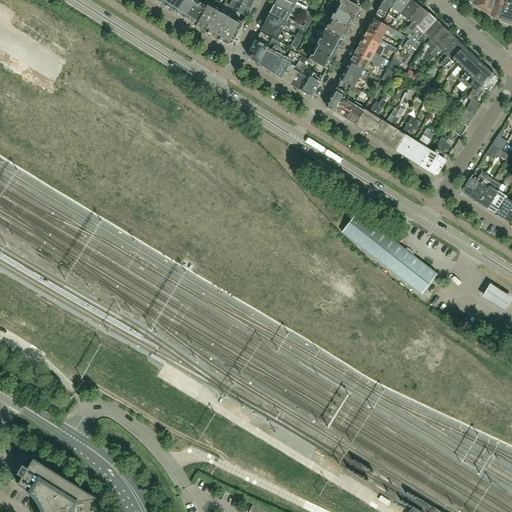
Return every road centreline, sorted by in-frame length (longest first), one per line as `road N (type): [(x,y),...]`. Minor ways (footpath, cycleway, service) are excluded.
road 1 (unclassified): [(188,492),(169,461),(112,408),(90,409),(70,436)]
road 2 (tertiary): [(215,88),(76,0)]
road 3 (tertiary): [(426,220),(295,137)]
road 4 (residential): [(314,108),(445,190)]
road 5 (residential): [(445,190),(511,84)]
road 6 (residential): [(314,108),(374,0)]
